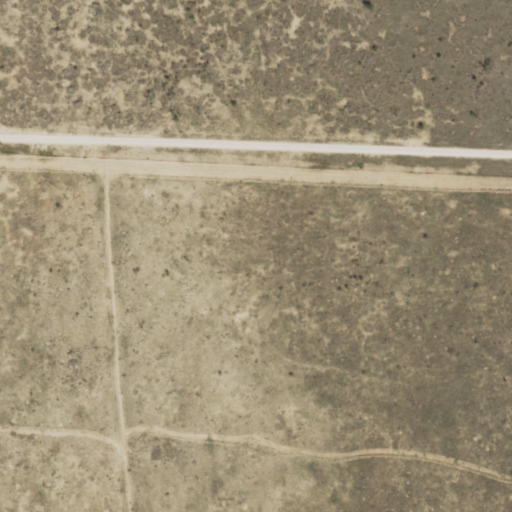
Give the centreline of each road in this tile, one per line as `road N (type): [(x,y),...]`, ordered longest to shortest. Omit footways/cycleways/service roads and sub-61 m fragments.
road 1 (track): [(0,170),(99,180),(294,180),(365,205),(511,198)]
road 2 (track): [(59,0),(99,180)]
